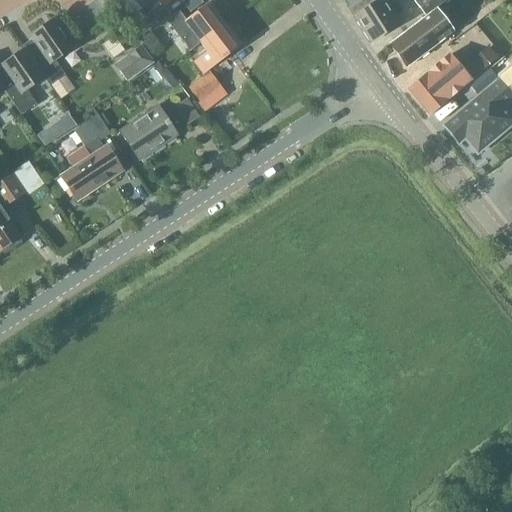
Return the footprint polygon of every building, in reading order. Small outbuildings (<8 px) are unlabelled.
[(146,15),(133,0),(128,0),(123,4),(126,9),(121,12),(140,37),(158,24),(149,13),(146,15)] [(190,13),(202,3),(199,0),(191,0),(184,5),(190,13)] [(345,0),(350,8),(363,0),(345,0)] [(392,18),(402,12),(396,2),(386,9),(380,0),(379,0),(354,16),(371,44),(398,27),(392,18)] [(446,0),(415,0),(414,1),(425,16),(446,0)] [(209,4),(186,23),(178,13),(168,22),(183,42),(193,34),(200,44),(225,25),(209,4)] [(388,48),(405,70),(452,34),(435,12),(388,48)] [(22,45),(24,48),(43,77),(48,84),(62,75),(51,59),(69,47),(51,20),(27,36),(30,40),(22,45)] [(241,45),(225,25),(200,44),(208,53),(192,66),(204,81),(191,92),(201,105),(198,107),(203,114),(227,96),(207,71),(241,45)] [(151,33),(142,41),(152,53),(161,46),(151,33)] [(127,82),(153,63),(141,46),(127,56),(132,63),(120,72),(127,82)] [(485,47),(472,59),(480,69),(494,57),(485,47)] [(25,90),(43,77),(24,48),(0,64),(0,68),(1,69),(0,69),(0,86),(2,89),(19,114),(34,103),(25,90)] [(455,85),(465,76),(450,58),(407,93),(427,117),(459,91),(455,85)] [(158,64),(149,71),(156,81),(165,74),(164,72),(158,64)] [(478,97),(498,80),(489,69),(469,86),(478,97)] [(62,75),(48,84),(58,99),(72,90),(62,75)] [(511,96),(498,80),(443,126),(458,144),(464,139),(477,155),(511,125),(511,115),(504,106),(511,99),(511,96)] [(174,133),(185,126),(170,102),(158,110),(157,107),(123,129),(132,143),(129,145),(138,160),(176,136),(174,133)] [(89,157),(60,177),(76,201),(121,171),(105,147),(103,149),(98,142),(109,135),(96,115),(72,131),(89,157)] [(43,129),(37,133),(41,139),(47,135),(43,129)] [(0,209),(0,207),(23,193),(9,173),(0,179),(0,248),(2,252),(18,242),(15,238),(18,236),(0,209)]
